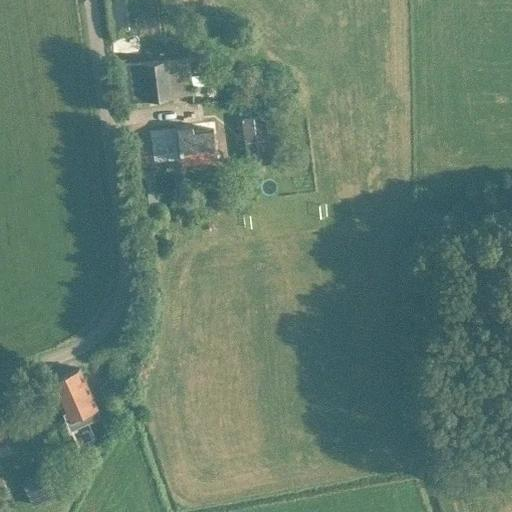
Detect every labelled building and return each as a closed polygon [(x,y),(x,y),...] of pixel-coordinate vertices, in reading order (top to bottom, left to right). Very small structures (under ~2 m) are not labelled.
[(167,59),(124,64),(129,102),(172,97),(167,59)] [(176,127),(149,130),(153,165),(180,160),(218,154),(214,124),(194,127),(193,121),(175,123),(176,127)] [(154,171),(137,173),(140,201),(157,199),(154,171)] [(97,407),(79,368),(52,381),(69,419),(84,412),(88,422),(100,417),(96,407),(97,407)] [(38,484),(54,511),(85,494),(68,466),(38,484)] [(1,477),(0,476),(0,500),(8,497),(1,477)]
